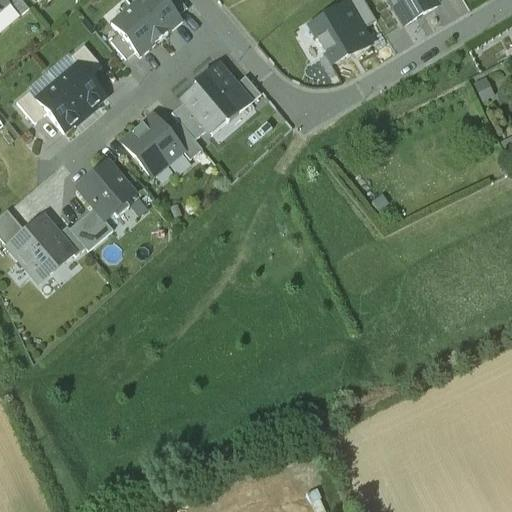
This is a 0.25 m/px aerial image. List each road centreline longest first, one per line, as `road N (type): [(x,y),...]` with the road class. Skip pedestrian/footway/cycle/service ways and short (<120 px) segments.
road 1 (residential): [(511,6),(344,103),(319,108),(280,95),(223,31)]
road 2 (residential): [(223,31),(71,164)]
